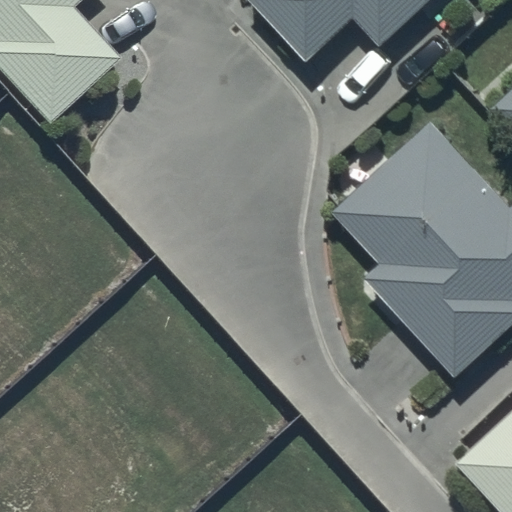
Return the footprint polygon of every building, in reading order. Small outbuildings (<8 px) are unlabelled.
[(0,0),(0,80),(46,132),(119,66),(73,14),(89,0),(0,0)] [(247,0),(313,69),(359,25),(386,53),(441,0),(247,0)] [(511,92),(493,110),(511,131),(511,92)] [(511,208),(433,121),(331,214),(381,268),(365,283),(458,384),(511,333),(511,208)] [(511,511),(511,416),(458,466),(500,511),(511,511)]
